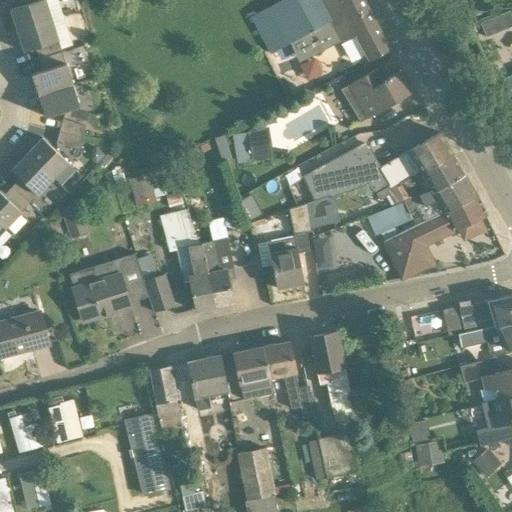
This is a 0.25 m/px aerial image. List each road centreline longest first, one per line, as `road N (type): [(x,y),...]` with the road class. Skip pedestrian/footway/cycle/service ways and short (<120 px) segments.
road 1 (residential): [(0,398),(198,336),(511,268)]
road 2 (residential): [(495,179),(393,0)]
